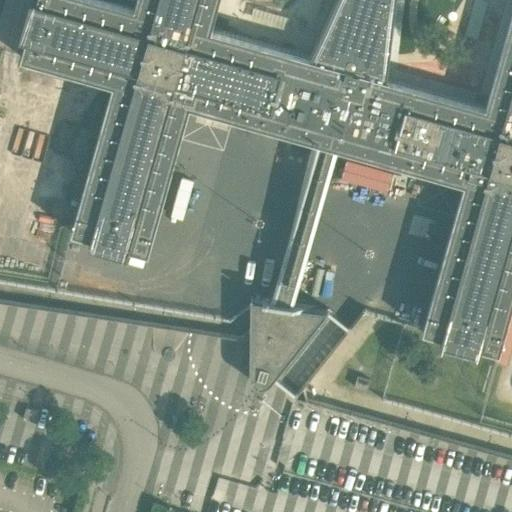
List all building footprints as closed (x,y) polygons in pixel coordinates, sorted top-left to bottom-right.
[(511,7),(485,105),(386,77),(395,0),(334,0),(309,55),(210,27),(217,0),(36,0),(20,56),(113,82),(71,230),(147,252),(189,104),(463,181),(422,329),(498,350),(511,300),(511,7)] [(291,225),(281,296),(299,299),(309,228),(291,225)] [(271,380),(328,309),(327,308),(252,296),(250,296),(249,339),(249,371),(249,373),(249,374),(249,376),(250,378),(250,379),(251,380),(252,382),(254,383),(256,384),(257,384),(259,385),(261,385),(262,385),(263,385),(265,384),(267,383),(269,382),(271,380)] [(366,390),(369,379),(357,376),(354,386),(366,390)] [(39,411),(26,408),(23,419),(36,422),(39,411)] [(0,441),(0,511),(36,511),(52,456),(0,441)]
